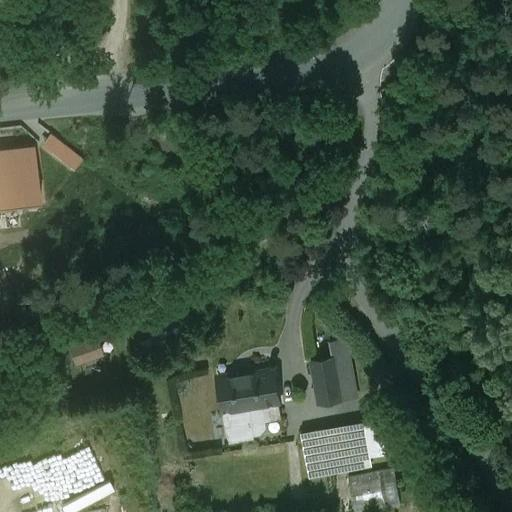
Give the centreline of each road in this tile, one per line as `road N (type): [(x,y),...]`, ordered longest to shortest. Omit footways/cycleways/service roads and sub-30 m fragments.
road 1 (unclassified): [(384,51),(341,250),(375,312),(511,499)]
road 2 (residential): [(0,111),(313,75),(384,51)]
road 3 (unknown): [(354,274),(319,280),(296,297),(287,331),(295,392)]
